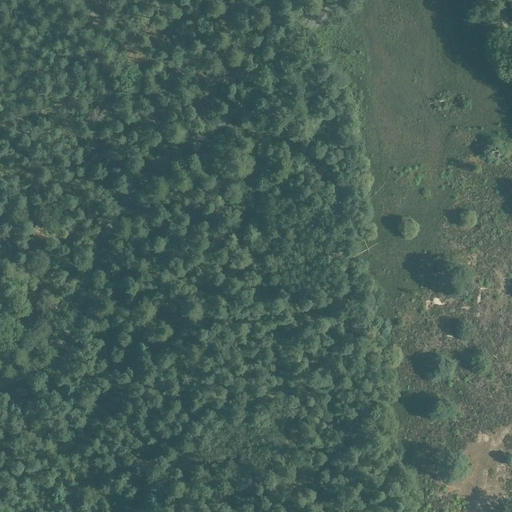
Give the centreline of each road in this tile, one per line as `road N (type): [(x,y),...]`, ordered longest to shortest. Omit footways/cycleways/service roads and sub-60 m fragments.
road 1 (track): [(320,511),(315,470),(354,424),(365,392),(331,181),(282,137),(223,122)]
road 2 (unclassified): [(0,384),(53,353),(123,200),(193,140)]
road 3 (unclassified): [(84,0),(156,122),(193,140)]
road 4 (unclassified): [(193,140),(235,111),(313,23)]
